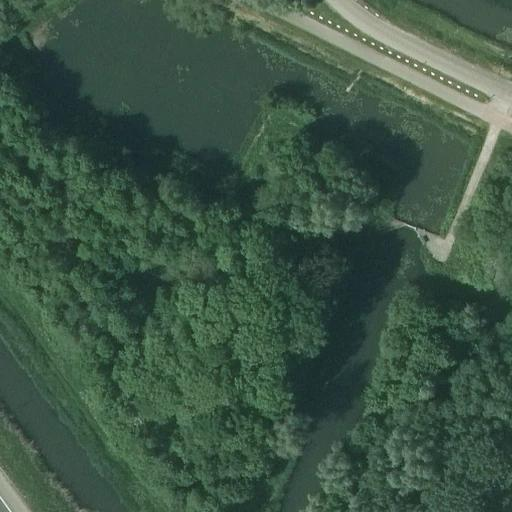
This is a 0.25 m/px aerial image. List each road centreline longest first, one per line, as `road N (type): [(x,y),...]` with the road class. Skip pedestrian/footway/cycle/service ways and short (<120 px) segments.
road 1 (unclassified): [(510,94),(382,35),(337,0)]
road 2 (track): [(498,120),(441,258)]
